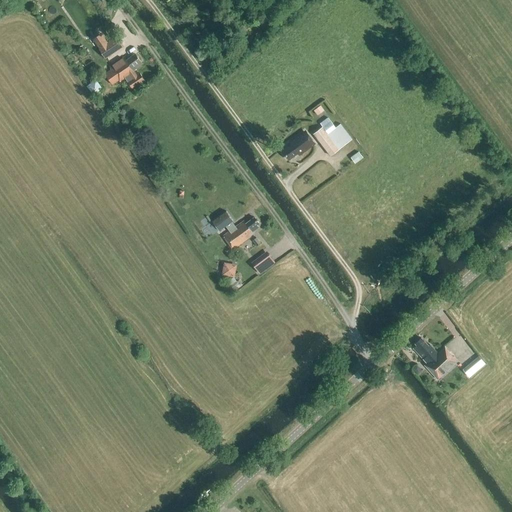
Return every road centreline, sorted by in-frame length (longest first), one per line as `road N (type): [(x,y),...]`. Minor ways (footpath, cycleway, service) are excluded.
road 1 (track): [(115,0),(354,332)]
road 2 (track): [(146,0),(353,282),(354,332)]
road 3 (tertiary): [(208,511),(373,363)]
road 4 (tertiary): [(373,363),(511,238)]
